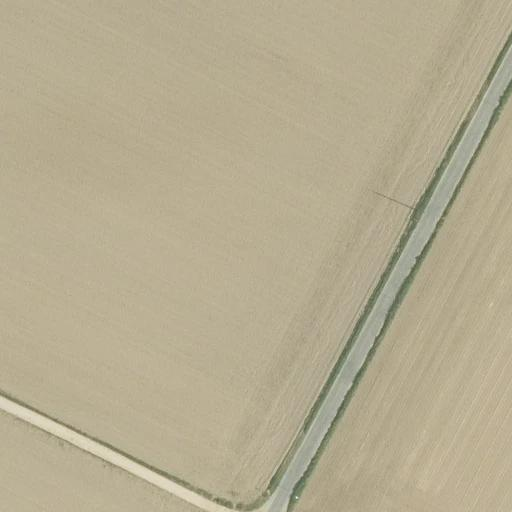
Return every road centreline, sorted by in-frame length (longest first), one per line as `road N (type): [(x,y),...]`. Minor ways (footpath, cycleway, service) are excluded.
road 1 (residential): [(272,511),(511,58)]
road 2 (track): [(0,395),(240,511)]
